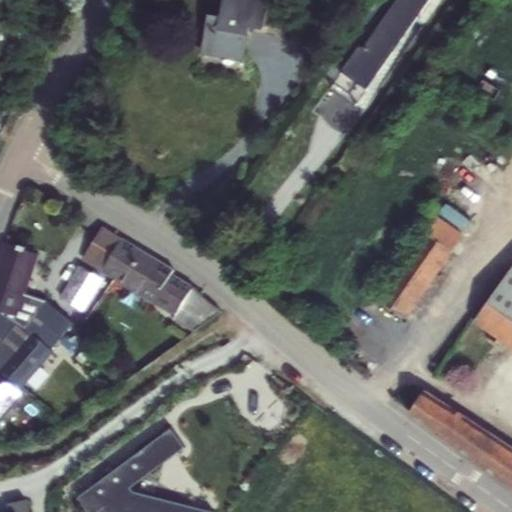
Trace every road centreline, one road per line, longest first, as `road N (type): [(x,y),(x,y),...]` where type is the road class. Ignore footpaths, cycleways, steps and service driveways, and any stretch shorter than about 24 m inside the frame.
road 1 (residential): [(22,150),(196,260),(323,371),(511,509)]
road 2 (track): [(0,452),(45,451),(171,356),(257,313)]
road 3 (tertiary): [(22,150),(104,0)]
